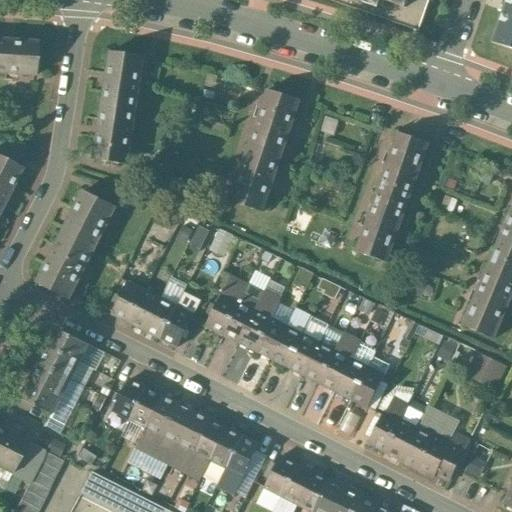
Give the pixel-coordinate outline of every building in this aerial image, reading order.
[(330,0),(420,30),(429,0),(330,0)] [(511,0),(506,0),(493,41),(511,48),(511,0)] [(37,43),(0,40),(0,74),(35,77),(37,43)] [(143,58),(110,53),(92,161),(125,167),(143,58)] [(267,91),(230,202),(262,213),(300,101),(267,91)] [(398,134),(356,253),(386,263),(429,144),(398,134)] [(0,206),(19,169),(0,159),(0,206)] [(115,206),(82,190),(60,236),(92,252),(115,206)] [(511,213),(467,324),(498,337),(511,300),(511,213)] [(195,243),(205,248),(214,229),(203,224),(195,243)] [(231,254),(234,235),(219,232),(215,251),(231,254)] [(92,252),(60,236),(36,284),(68,300),(92,252)] [(223,273),(214,291),(222,295),(222,294),(231,277),(223,273)] [(248,285),(231,276),(231,277),(222,294),(239,303),(248,285)] [(126,284),(111,315),(127,323),(143,292),(126,284)] [(264,293),(248,285),(239,303),(255,311),(264,293)] [(143,292),(127,323),(142,331),(158,299),(143,292)] [(264,293),(255,311),(270,319),(279,301),(264,293)] [(222,295),(206,327),(223,335),(239,303),(222,294),(222,295)] [(158,299),(142,331),(159,339),(175,307),(158,299)] [(239,303),(223,335),(239,343),(255,311),(239,303)] [(175,307),(159,339),(177,348),(193,316),(175,307)] [(255,311),(239,343),(255,351),(271,319),(270,319),(255,311)] [(271,319),(255,351),(271,359),(287,327),(271,319)] [(417,325),(411,321),(405,334),(411,337),(417,325)] [(287,327),(271,359),(287,367),(303,334),(287,327)] [(87,345),(55,329),(46,346),(78,363),(87,345)] [(303,334),(287,367),(303,375),(320,343),(303,334)] [(359,344),(343,336),(336,350),(352,358),(359,344)] [(468,376),(504,386),(511,359),(454,342),(452,347),(463,350),(460,358),(472,362),(468,376)] [(320,343),(303,375),(319,383),(336,350),(320,343)] [(377,352),(360,343),(359,344),(352,358),(368,366),(373,356),(374,356),(377,352)] [(78,363),(46,346),(37,365),(69,380),(78,363)] [(336,350),(319,383),(335,392),(352,358),(336,350)] [(374,356),(373,356),(368,366),(385,374),(390,365),(374,356)] [(352,358),(335,392),(351,400),(368,366),(352,358)] [(69,380),(37,365),(29,382),(60,398),(69,380)] [(368,366),(351,400),(368,409),(385,374),(368,366)] [(129,379),(113,411),(129,419),(146,387),(129,379)] [(60,398),(29,382),(20,399),(52,415),(60,398)] [(146,387),(129,419),(145,427),(161,395),(146,387)] [(177,403),(161,395),(145,427),(160,435),(177,403)] [(193,411),(177,403),(160,435),(176,444),(193,411)] [(458,437),(467,420),(437,405),(428,422),(458,437)] [(193,411),(176,444),(193,452),(210,420),(193,411)] [(400,421),(384,412),(368,444),(385,452),(400,421)] [(224,427),(210,420),(193,452),(208,460),(224,427)] [(400,421),(385,452),(401,461),(416,429),(400,421)] [(145,427),(136,443),(152,451),(160,435),(145,427)] [(241,436),(224,427),(208,460),(224,468),(241,436)] [(416,429),(401,461),(417,469),(433,437),(416,429)] [(44,451),(7,433),(0,447),(0,469),(21,480),(27,469),(34,472),(44,451)] [(176,444),(160,435),(152,451),(168,460),(176,444)] [(450,445),(437,470),(452,478),(469,443),(453,435),(449,444),(450,445)] [(258,445),(241,436),(224,468),(241,477),(258,445)] [(433,437),(417,469),(433,478),(437,470),(450,445),(449,444),(433,437)] [(193,452),(176,444),(168,460),(184,468),(193,452)] [(28,483),(13,511),(35,511),(62,460),(44,451),(34,472),(28,483)] [(208,460),(193,452),(184,468),(200,476),(208,460)] [(283,456),(267,487),(283,496),(299,465),(283,456)] [(483,481),(489,470),(478,463),(471,474),(483,481)] [(315,473),(299,465),(283,496),(299,504),(315,473)] [(241,477),(224,468),(215,484),(233,493),(241,477)] [(34,472),(27,469),(21,480),(28,483),(34,472)] [(91,472),(80,493),(90,498),(101,477),(91,472)] [(315,473),(299,504),(314,511),(330,481),(315,473)] [(169,511),(101,477),(90,498),(118,511),(169,511)] [(330,481),(314,511),(315,511),(335,511),(347,489),(330,481)] [(511,488),(503,505),(511,509),(511,488)] [(347,489),(335,511),(355,511),(363,497),(347,489)] [(375,511),(379,505),(363,497),(355,511),(375,511)] [(186,503),(177,498),(173,508),(182,511),(186,503)]
